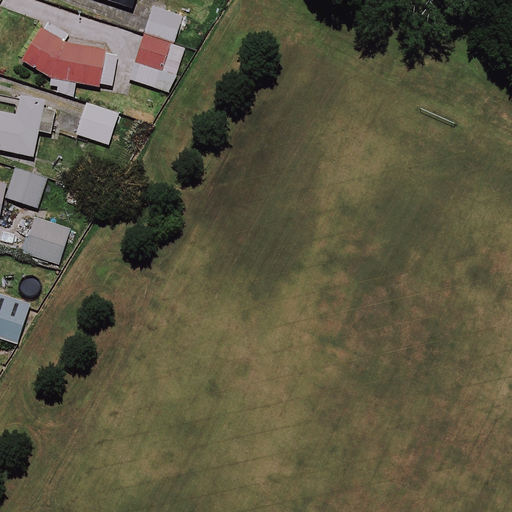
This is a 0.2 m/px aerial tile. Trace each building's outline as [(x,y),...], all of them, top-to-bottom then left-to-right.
[(135,0),(103,0),(133,9),(135,0)] [(154,8),(146,34),(175,43),(183,17),(154,8)] [(134,64),(47,19),(21,64),(50,80),(51,94),(75,102),(78,87),(131,99),(134,83),(169,97),(179,76),(186,69),(186,51),(144,38),(134,64)] [(0,115),(0,139),(1,136),(10,138),(7,154),(33,160),(45,105),(23,100),(19,120),(0,115)] [(122,116),(89,105),(79,136),(112,146),(122,116)] [(48,178),(16,170),(8,200),(40,208),(48,178)] [(72,231),(37,219),(25,254),(61,266),(72,231)] [(31,305),(0,295),(0,338),(19,344),(31,305)]
